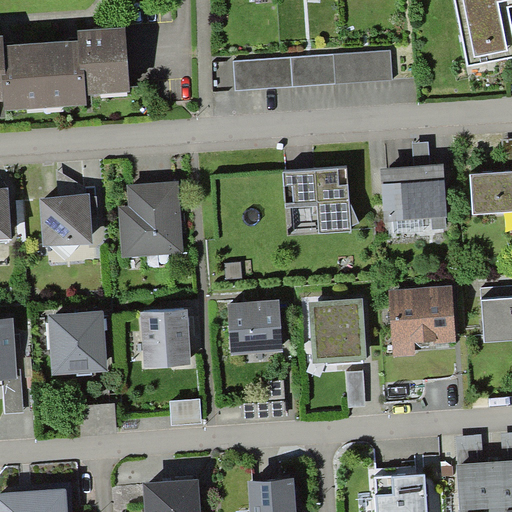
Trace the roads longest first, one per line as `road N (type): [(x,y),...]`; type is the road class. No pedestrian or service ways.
road 1 (residential): [(511,105),(0,147)]
road 2 (residential): [(0,456),(511,420)]
